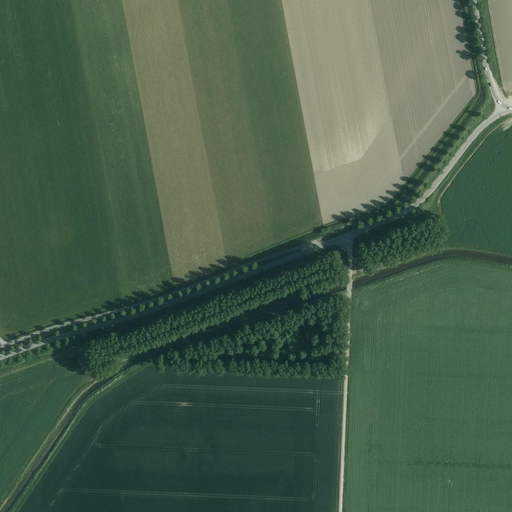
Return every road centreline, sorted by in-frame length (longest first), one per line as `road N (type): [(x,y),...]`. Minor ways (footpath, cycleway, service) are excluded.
road 1 (track): [(276,254),(396,201),(478,100),(469,0)]
road 2 (tertiary): [(0,357),(309,250)]
road 3 (unclassified): [(0,346),(309,250)]
road 4 (unclassified): [(339,511),(345,236)]
road 5 (tertiary): [(345,236),(419,201),(504,107)]
